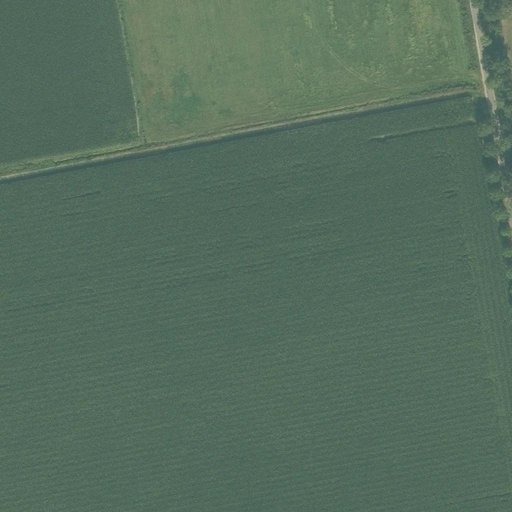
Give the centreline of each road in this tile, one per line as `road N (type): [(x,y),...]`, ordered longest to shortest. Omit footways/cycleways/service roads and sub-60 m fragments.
road 1 (unclassified): [(511,242),(472,0)]
road 2 (track): [(198,386),(224,511)]
